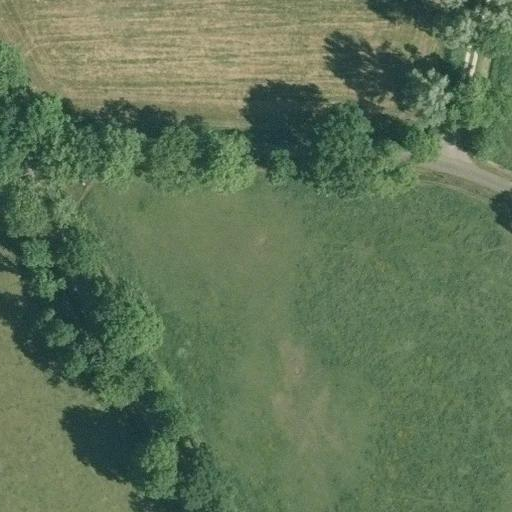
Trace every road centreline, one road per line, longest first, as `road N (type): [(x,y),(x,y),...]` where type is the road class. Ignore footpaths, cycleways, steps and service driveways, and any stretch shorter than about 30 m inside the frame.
road 1 (unclassified): [(3,138),(450,165)]
road 2 (unclassified): [(201,511),(3,138)]
road 3 (unclassified): [(450,165),(484,0)]
